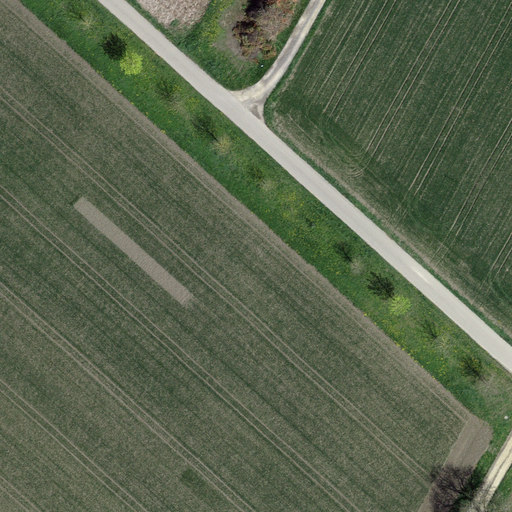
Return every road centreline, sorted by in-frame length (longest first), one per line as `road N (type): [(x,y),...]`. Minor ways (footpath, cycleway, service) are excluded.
road 1 (track): [(511,361),(108,0)]
road 2 (track): [(315,0),(250,130)]
